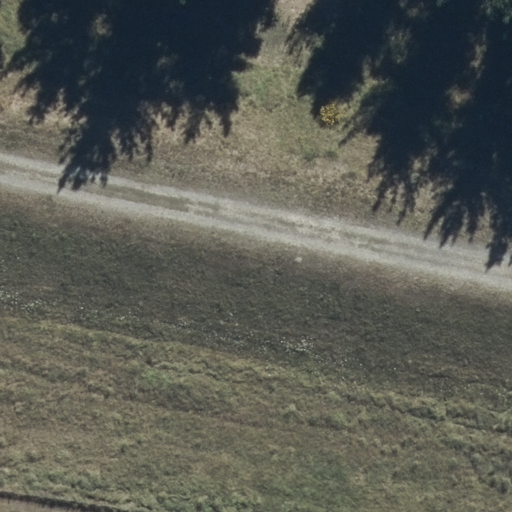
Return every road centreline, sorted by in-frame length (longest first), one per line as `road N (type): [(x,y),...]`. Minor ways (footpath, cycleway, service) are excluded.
road 1 (track): [(0,177),(511,281)]
road 2 (track): [(0,367),(511,459)]
